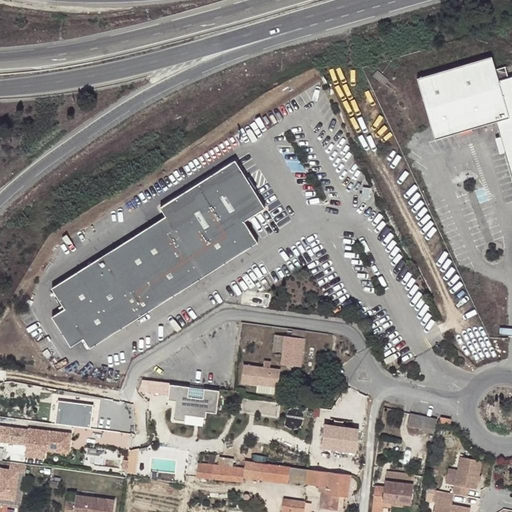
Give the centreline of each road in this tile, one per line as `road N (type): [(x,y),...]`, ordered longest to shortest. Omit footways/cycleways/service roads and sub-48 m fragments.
road 1 (trunk): [(0,200),(136,99),(222,59),(399,0)]
road 2 (trunk): [(0,88),(100,74),(381,0)]
road 3 (residential): [(379,388),(354,334),(233,312),(143,362),(127,393)]
road 4 (trunk): [(281,0),(114,43),(0,60)]
road 5 (residential): [(379,388),(362,511)]
